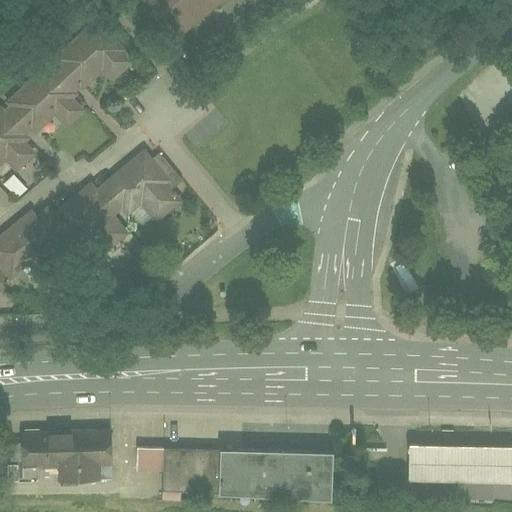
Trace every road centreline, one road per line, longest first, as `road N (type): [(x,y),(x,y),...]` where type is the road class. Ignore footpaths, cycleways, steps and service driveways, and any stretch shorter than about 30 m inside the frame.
road 1 (tertiary): [(339,376),(103,374),(0,382)]
road 2 (residential): [(235,227),(146,111),(59,180),(52,172),(0,211)]
road 3 (residential): [(0,322),(136,297),(235,227)]
road 4 (residential): [(356,185),(402,108),(511,7)]
road 5 (unclassified): [(339,376),(356,185)]
road 6 (tertiary): [(511,381),(339,376)]
road 7 (residential): [(235,227),(302,196),(356,185)]
